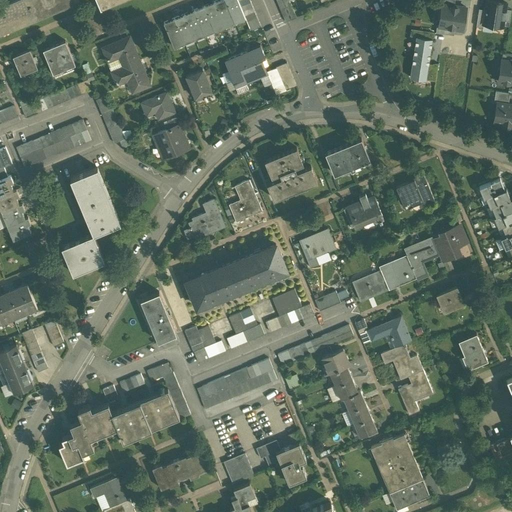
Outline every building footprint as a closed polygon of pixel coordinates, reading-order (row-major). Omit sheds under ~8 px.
[(14,0),(0,6),(0,34),(79,1),(78,0),(14,0)] [(235,22),(225,0),(217,0),(214,1),(225,26),(235,22)] [(225,0),(235,22),(245,18),(245,17),(245,16),(243,11),(241,6),(238,1),(237,0),(225,0)] [(291,6),(288,0),(278,4),(280,10),(291,6)] [(506,3),(486,0),(485,10),(483,24),(503,27),(504,21),(505,9),(506,3)] [(214,1),(204,6),(215,30),(225,26),(214,1)] [(250,2),(241,6),(243,11),(253,7),(250,2)] [(454,6),(442,4),(441,11),(439,11),(438,20),(440,20),(439,26),(439,27),(455,30),(463,31),(466,8),(454,6)] [(204,6),(194,10),(204,34),(215,30),(204,6)] [(291,6),(280,10),(283,16),(294,11),(291,6)] [(253,7),(243,11),(245,16),(255,12),(253,7)] [(194,10),(184,14),(194,39),(204,34),(194,10)] [(294,11),(283,16),(285,21),(296,17),(294,11)] [(255,12),(245,16),(245,17),(245,18),(246,21),(257,17),(255,12)] [(194,39),(184,14),(174,18),(184,43),(194,39)] [(257,17),(246,21),(249,26),(259,22),(257,17)] [(184,43),(174,18),(164,22),(174,47),(184,43)] [(259,22),(249,26),(251,32),(261,27),(259,22)] [(439,26),(437,26),(436,33),(454,36),(455,30),(439,27),(439,26)] [(420,30),(411,29),(410,36),(416,37),(419,37),(420,30)] [(130,36),(103,47),(107,58),(120,53),(126,65),(139,60),(130,36)] [(430,59),(432,39),(419,37),(416,37),(413,59),(429,62),(430,59)] [(75,65),(65,41),(52,46),(43,50),(53,74),(75,65)] [(265,58),(260,45),(248,50),(260,78),(268,74),(262,59),(265,58)] [(30,49),(13,56),(21,74),(37,67),(30,49)] [(260,78),(248,50),(235,55),(246,83),(260,78)] [(246,83),(235,55),(224,60),(236,88),(246,83)] [(428,66),(429,62),(413,59),(410,78),(426,80),(428,66)] [(511,60),(502,59),(499,82),(511,83),(511,60)] [(126,65),(112,71),(117,85),(119,84),(128,82),(133,93),(150,85),(139,60),(126,65)] [(296,86),(286,62),(267,71),(276,94),(296,86)] [(213,95),(202,69),(186,76),(198,104),(207,100),(206,98),(213,95)] [(92,89),(88,79),(82,81),(86,91),(92,89)] [(82,81),(77,84),(81,94),(86,91),(82,81)] [(81,94),(77,84),(71,86),(75,96),(81,94)] [(75,96),(71,86),(66,88),(70,98),(75,96)] [(70,98),(66,88),(60,90),(64,101),(70,98)] [(64,101),(60,90),(54,93),(59,103),(64,101)] [(497,103),(509,104),(510,93),(496,91),(494,102),(497,103)] [(175,112),(167,92),(141,102),(145,113),(155,110),(158,119),(175,112)] [(59,103),(54,93),(49,95),(53,105),(59,103)] [(53,105),(49,95),(43,97),(48,107),(53,105)] [(108,95),(96,99),(102,112),(113,108),(108,95)] [(48,107),(43,97),(38,100),(42,110),(48,107)] [(42,110),(38,100),(32,102),(37,112),(42,110)] [(32,102),(27,104),(31,114),(37,112),(32,102)] [(511,104),(509,104),(497,103),(494,122),(503,123),(502,125),(511,127),(511,125),(511,124),(511,104)] [(27,104),(21,106),(26,117),(31,114),(27,104)] [(18,115),(14,105),(9,107),(13,118),(18,115)] [(9,107),(3,110),(8,120),(13,118),(9,107)] [(113,108),(102,112),(104,118),(115,113),(113,108)] [(115,113),(104,118),(106,123),(117,119),(115,113)] [(166,122),(168,128),(180,124),(178,118),(166,122)] [(87,129),(83,119),(77,121),(81,131),(87,129)] [(117,119),(106,123),(108,129),(120,124),(117,119)] [(81,131),(77,121),(72,124),(76,134),(81,131)] [(76,134),(72,124),(66,126),(70,136),(76,134)] [(120,124),(108,129),(112,136),(123,132),(120,124)] [(168,128),(154,134),(164,158),(190,147),(180,124),(168,128)] [(66,126),(61,128),(65,138),(70,136),(66,126)] [(61,128),(55,131),(59,141),(65,138),(61,128)] [(91,139),(87,129),(81,131),(86,142),(91,139)] [(59,141),(55,131),(49,133),(54,143),(59,141)] [(86,142),(81,131),(76,134),(80,144),(86,142)] [(123,132),(112,136),(114,143),(120,140),(125,138),(123,132)] [(49,133),(44,135),(48,145),(54,143),(49,133)] [(76,134),(70,136),(75,146),(80,144),(76,134)] [(44,135),(38,137),(43,147),(48,145),(44,135)] [(125,138),(120,140),(123,147),(135,142),(132,135),(125,138)] [(48,145),(43,147),(47,158),(75,146),(70,136),(65,138),(59,141),(54,143),(48,145)] [(38,137),(33,140),(37,150),(43,147),(38,137)] [(361,138),(343,145),(352,166),(370,159),(361,138)] [(37,150),(33,140),(27,142),(32,152),(37,150)] [(27,142),(22,144),(26,154),(32,152),(27,142)] [(22,144),(16,147),(20,157),(26,154),(22,144)] [(343,145),(325,152),(334,174),(352,166),(343,145)] [(12,164),(5,147),(0,149),(0,157),(1,161),(4,166),(4,167),(12,164)] [(26,154),(20,157),(25,167),(47,158),(43,147),(37,150),(32,152),(26,154)] [(311,166),(297,171),(295,167),(303,164),(297,148),(265,161),(272,177),(280,173),(282,178),(268,183),(274,199),(317,181),(311,166)] [(71,179),(82,205),(105,195),(94,169),(71,179)] [(435,202),(423,174),(413,178),(413,179),(396,186),(405,208),(409,206),(410,208),(413,206),(412,205),(422,201),(425,206),(435,202)] [(11,176),(0,179),(0,196),(14,190),(10,182),(13,181),(11,176)] [(500,178),(479,187),(484,197),(486,196),(504,189),(500,178)] [(249,180),(246,181),(244,182),(242,183),(240,184),(235,186),(241,199),(229,204),(236,221),(262,211),(249,180)] [(504,189),(486,196),(490,207),(492,206),(510,198),(506,188),(504,189)] [(0,196),(0,203),(1,203),(4,211),(20,204),(16,196),(19,195),(17,189),(14,190),(0,196)] [(105,195),(82,205),(93,234),(94,234),(118,224),(105,195)] [(362,201),(344,209),(352,227),(382,214),(374,196),(367,199),(367,198),(361,200),(362,201)] [(511,197),(510,198),(492,206),(496,216),(511,209),(511,197)] [(225,226),(214,198),(203,203),(207,211),(192,217),(193,220),(189,222),(191,226),(191,227),(194,235),(196,238),(225,226)] [(4,211),(2,212),(5,218),(6,217),(10,225),(25,218),(22,210),(25,209),(22,203),(20,204),(4,211)] [(511,209),(496,216),(494,217),(498,227),(502,225),(511,221),(511,209)] [(10,225),(8,225),(10,231),(12,231),(15,239),(31,232),(28,224),(31,223),(28,217),(25,218),(10,225)] [(511,221),(502,225),(506,235),(511,233),(511,221)] [(446,234),(433,240),(439,253),(441,259),(450,256),(447,249),(466,241),(459,225),(445,231),(446,234)] [(187,228),(185,230),(188,238),(194,235),(191,227),(187,228)] [(328,228),(300,240),(308,260),(336,248),(328,228)] [(511,233),(506,235),(501,238),(505,248),(509,246),(511,244),(511,233)] [(93,234),(62,247),(72,270),(103,257),(94,234),(93,234)] [(432,237),(418,243),(419,244),(405,250),(407,255),(416,277),(426,273),(421,261),(439,253),(433,240),(432,237)] [(275,244),(254,253),(265,279),(286,270),(275,244)] [(254,253),(231,262),(242,288),(265,279),(254,253)] [(407,255),(379,267),(381,270),(388,289),(416,277),(407,255)] [(231,262),(206,273),(216,298),(242,288),(231,262)] [(381,270),(353,281),(361,300),(388,289),(381,270)] [(216,298),(206,273),(187,280),(197,306),(216,298)] [(37,307),(27,284),(16,289),(25,312),(37,307)] [(457,286),(438,294),(445,312),(463,304),(460,299),(462,298),(457,286)] [(16,289),(3,294),(13,317),(25,312),(16,289)] [(294,289),(272,298),(279,316),(282,315),(288,312),(293,310),(299,308),(301,307),(294,289)] [(336,291),(315,299),(320,311),(341,302),(336,291)] [(159,292),(141,300),(158,341),(176,334),(159,292)] [(13,317),(3,294),(0,295),(0,319),(1,321),(1,322),(13,317)] [(310,303),(304,305),(309,316),(314,313),(310,303)] [(309,316),(304,305),(301,307),(299,308),(303,318),(309,316)] [(250,308),(240,312),(247,329),(249,328),(255,326),(257,325),(250,308)] [(303,318),(299,308),(293,310),(298,320),(303,318)] [(293,310),(288,312),(292,322),(298,320),(293,310)] [(240,312),(229,317),(236,334),(238,333),(243,331),(247,329),(240,312)] [(292,322),(288,312),(282,315),(286,325),(292,322)] [(286,325),(282,315),(279,316),(277,317),(281,327),(286,325)] [(368,329),(368,330),(368,331),(372,340),(389,332),(395,347),(405,343),(411,340),(401,316),(368,329)] [(277,317),(271,319),(275,329),(281,327),(277,317)] [(368,329),(364,318),(355,322),(359,334),(368,331),(368,330),(368,329)] [(54,319),(44,323),(47,329),(57,325),(54,319)] [(271,319),(266,322),(270,332),(275,329),(271,319)] [(264,334),(260,324),(257,325),(255,326),(259,336),(264,334)] [(57,325),(47,329),(49,335),(59,330),(57,325)] [(209,325),(198,330),(198,331),(200,336),(202,342),(205,347),(210,345),(216,342),(209,325)] [(349,325),(344,327),(348,337),(353,335),(349,325)] [(196,326),(185,330),(187,336),(198,331),(198,330),(196,326)] [(255,326),(249,328),(253,339),(259,336),(255,326)] [(344,327),(338,329),(342,339),(348,337),(344,327)] [(32,328),(22,333),(24,338),(34,334),(32,328)] [(253,339),(249,328),(247,329),(243,331),(248,341),(253,339)] [(342,339),(338,329),(333,332),(337,342),(342,339)] [(59,330),(49,335),(51,340),(61,336),(59,330)] [(198,331),(187,336),(189,341),(200,336),(198,331)] [(243,331),(238,333),(242,343),(248,341),(243,331)] [(333,332),(327,334),(331,344),(337,342),(333,332)] [(242,343),(238,333),(236,334),(232,335),(237,345),(242,343)] [(476,333),(458,340),(464,355),(462,356),(467,369),(487,360),(476,333)] [(34,334),(24,338),(26,344),(37,340),(34,334)] [(331,344),(327,334),(322,336),(326,346),(331,344)] [(237,345),(232,335),(227,338),(231,348),(237,345)] [(61,336),(51,340),(53,346),(64,341),(61,336)] [(200,336),(189,341),(191,346),(202,342),(200,336)] [(322,336),(316,338),(320,349),(326,346),(322,336)] [(231,348),(227,338),(221,340),(226,350),(231,348)] [(316,338),(310,341),(315,351),(320,349),(316,338)] [(39,345),(37,340),(26,344),(29,349),(39,345)] [(221,340),(216,342),(220,352),(226,350),(221,340)] [(310,341),(305,343),(309,353),(315,351),(310,341)] [(202,342),(191,346),(194,351),(199,349),(205,347),(202,342)] [(220,352),(216,342),(210,345),(214,355),(220,352)] [(16,343),(0,349),(0,358),(1,362),(21,354),(16,343)] [(309,353),(305,343),(299,345),(304,355),(304,356),(309,353)] [(416,354),(410,357),(405,346),(406,346),(405,343),(395,347),(380,353),(384,363),(393,359),(400,378),(408,375),(423,369),(416,354)] [(39,345),(29,349),(31,355),(41,351),(39,345)] [(210,345),(205,347),(209,357),(214,355),(210,345)] [(299,345),(294,348),(298,358),(304,355),(299,345)] [(205,347),(199,349),(203,359),(209,357),(205,347)] [(294,348),(288,350),(292,360),(298,358),(294,348)] [(343,348),(322,357),(328,372),(330,372),(346,365),(349,364),(343,348)] [(199,349),(194,351),(198,362),(203,359),(199,349)] [(292,360),(288,350),(283,352),(287,362),(292,360)] [(41,351),(31,355),(33,360),(44,356),(41,351)] [(287,362),(283,352),(278,354),(282,364),(287,362)] [(21,354),(1,362),(5,372),(25,364),(21,354)] [(44,356),(33,360),(36,366),(46,362),(44,356)] [(273,368),(269,358),(263,360),(267,371),(273,368)] [(267,371),(263,360),(257,363),(262,373),(267,371)] [(46,362),(36,366),(38,372),(48,367),(46,362)] [(168,362),(147,371),(151,381),(163,376),(173,372),(168,362)] [(257,363),(252,365),(256,376),(262,373),(257,363)] [(25,364),(5,372),(10,382),(29,374),(25,364)] [(256,376),(252,365),(246,368),(251,378),(256,376)] [(346,365),(330,372),(335,385),(352,378),(346,365)] [(206,396),(201,398),(205,409),(277,379),(273,368),(267,371),(262,373),(256,376),(251,378),(245,380),(239,383),(234,385),(228,387),(223,389),(217,392),(212,394),(206,396)] [(246,368),(241,370),(245,380),(251,378),(246,368)] [(423,369),(408,375),(411,382),(401,386),(401,385),(397,387),(409,414),(419,410),(415,400),(432,392),(423,369)] [(245,380),(241,370),(235,372),(239,383),(245,380)] [(173,372),(163,376),(168,389),(179,416),(181,419),(191,414),(173,372)] [(239,383),(235,372),(230,374),(234,385),(239,383)] [(141,373),(120,382),(124,392),(145,383),(141,373)] [(29,374),(10,382),(14,392),(33,384),(29,374)] [(230,374),(224,377),(228,387),(234,385),(230,374)] [(298,374),(287,376),(289,386),(300,384),(298,374)] [(228,387),(224,377),(219,379),(223,389),(228,387)] [(352,378),(335,385),(341,398),(344,397),(357,391),(352,378)] [(223,389),(219,379),(213,381),(217,392),(223,389)] [(213,381),(207,384),(212,394),(217,392),(213,381)] [(207,384),(202,386),(206,396),(212,394),(207,384)] [(113,385),(103,389),(107,399),(118,395),(113,385)] [(206,396),(202,386),(197,388),(201,398),(206,396)] [(168,389),(141,400),(153,427),(179,416),(168,389)] [(357,391),(344,397),(349,410),(365,403),(360,390),(357,391)] [(22,403),(15,399),(11,405),(18,409),(22,403)] [(141,400),(112,412),(117,426),(123,439),(153,427),(141,400)] [(77,410),(81,419),(90,437),(117,426),(112,412),(107,403),(91,410),(89,405),(77,410)] [(365,403),(349,410),(354,423),(371,416),(365,403)] [(371,416),(354,423),(360,436),(376,429),(371,416)] [(64,442),(59,444),(67,463),(84,456),(82,451),(94,446),(90,437),(81,419),(70,424),(74,432),(62,437),(64,442)] [(298,431),(288,435),(292,445),(299,442),(303,441),(298,431)] [(416,460),(404,432),(393,437),(392,436),(381,440),(382,442),(371,446),(382,474),(416,460)] [(511,434),(498,440),(501,449),(511,444),(511,434)] [(276,440),(256,448),(261,458),(265,456),(270,468),(281,463),(276,452),(280,450),(276,440)] [(498,440),(490,444),(495,457),(504,454),(501,449),(498,440)] [(280,450),(276,452),(281,463),(289,483),(306,475),(301,462),(306,460),(299,442),(292,445),(280,450)] [(511,444),(501,449),(504,454),(495,457),(498,463),(511,457),(511,444)] [(185,455),(166,463),(167,464),(162,466),(161,464),(152,467),(161,488),(170,485),(169,483),(198,471),(198,473),(207,469),(198,448),(190,452),(191,454),(186,457),(185,455)] [(245,453),(224,462),(233,483),(254,475),(245,453)] [(416,460),(382,474),(396,508),(430,494),(416,460)] [(116,477),(91,488),(94,497),(104,492),(110,507),(126,500),(116,477)] [(227,511),(252,511),(249,504),(257,501),(250,483),(234,489),(237,497),(231,499),(235,509),(227,511)] [(110,507),(104,509),(105,511),(135,511),(130,499),(110,507)] [(334,511),(330,501),(304,511),(334,511)]
